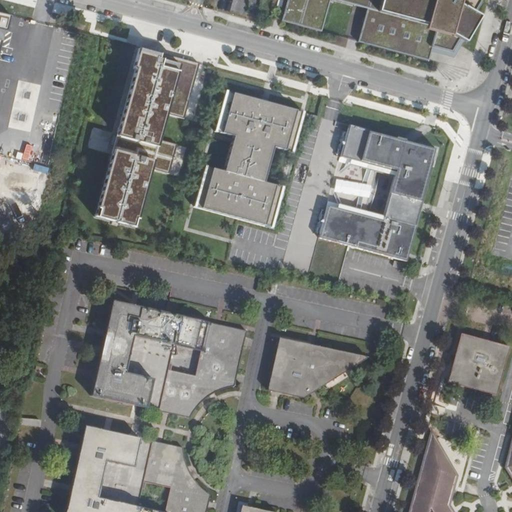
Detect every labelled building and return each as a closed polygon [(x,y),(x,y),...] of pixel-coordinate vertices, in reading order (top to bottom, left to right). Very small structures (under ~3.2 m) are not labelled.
[(285,0),(278,26),(318,37),(328,4),(364,14),(355,47),(425,67),(429,53),(448,59),(478,5),(478,0),(285,0)] [(73,47),(59,126),(74,129),(88,49),(73,47)] [(183,119),(198,64),(141,48),(112,154),(95,217),(135,228),(151,170),(169,174),(177,145),(159,140),(166,114),(183,119)] [(302,112),(226,91),(215,132),(231,135),(223,171),(204,166),(193,208),(238,220),(271,229),(282,187),(263,183),(273,148),(291,153),(302,112)] [(416,143),(348,125),(339,157),(394,172),(381,219),(326,204),(317,238),(403,261),(406,253),(429,167),(427,166),(429,162),(430,162),(434,148),(420,145),(420,147),(416,145),(416,143)] [(218,387),(223,385),(229,384),(241,330),(115,302),(94,394),(162,409),(186,414),(190,408),(194,402),(200,397),(205,393),(212,389),(218,387)] [(495,396),(508,348),(460,335),(447,382),(495,396)] [(313,346),(279,338),(267,391),(269,391),(303,399),(365,358),(313,346)] [(217,397),(234,392),(232,386),(215,391),(217,397)] [(186,474),(184,470),(183,466),(181,461),(180,456),(179,448),(154,443),(87,427),(67,511),(206,511),(210,496),(201,490),(195,485),(191,481),(188,477),(186,474)] [(459,478),(431,433),(428,441),(408,511),(453,511),(450,506),(459,478)] [(511,434),(503,469),(511,482),(511,434)]
